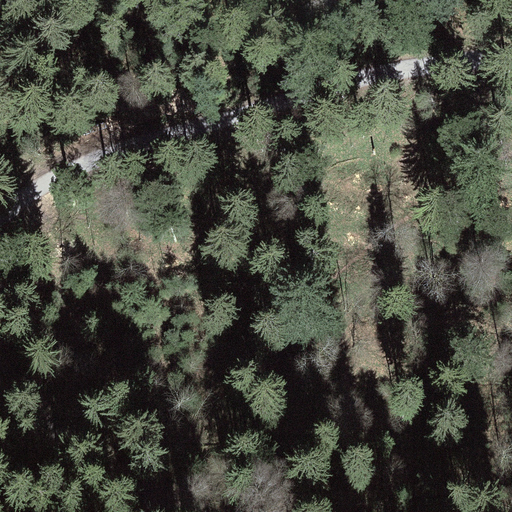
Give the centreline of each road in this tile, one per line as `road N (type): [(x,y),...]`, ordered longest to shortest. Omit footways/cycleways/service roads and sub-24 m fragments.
road 1 (unclassified): [(0,220),(131,147),(342,84),(511,60)]
road 2 (track): [(185,511),(122,476),(0,382)]
